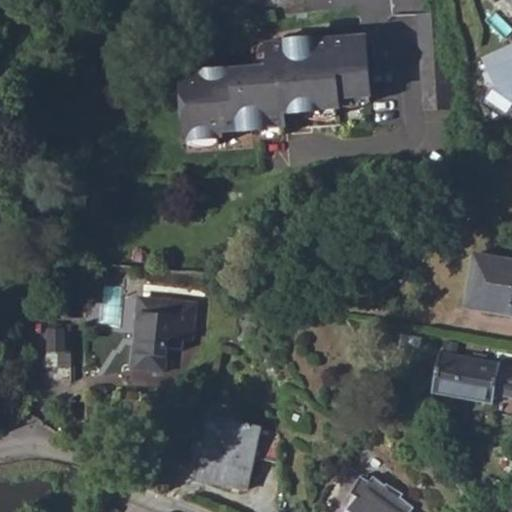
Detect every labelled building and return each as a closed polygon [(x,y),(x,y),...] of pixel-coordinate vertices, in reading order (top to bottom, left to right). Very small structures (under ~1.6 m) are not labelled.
[(447,100),(441,5),(432,5),(433,16),(427,17),(426,6),(420,6),(425,101),(447,100)] [(367,25),(251,33),(252,58),(181,62),(186,130),(222,129),(221,119),(286,115),(285,99),(339,95),(339,87),(370,84),(367,25)] [(511,44),(482,59),(496,89),(489,100),(508,113),(511,107),(511,44)] [(465,306),(511,315),(511,259),(474,253),(465,306)] [(180,350),(182,332),(182,331),(189,331),(191,302),(140,299),(139,311),(135,311),(131,370),(163,372),(165,349),(180,350)] [(43,367),(69,367),(69,352),(63,352),(62,323),(47,323),(47,349),(44,350),(43,367)] [(429,401),(490,412),(493,393),(503,394),(511,396),(511,359),(500,357),(498,363),(439,352),(429,401)] [(499,415),(503,394),(493,393),(490,412),(499,415)] [(83,421),(93,422),(102,399),(82,398),(83,421)] [(195,476),(242,487),(250,455),(277,461),(273,430),(209,415),(195,476)] [(370,475),(366,481),(357,476),(348,494),(354,497),(344,511),(345,511),(405,511),(411,504),(398,496),(400,492),(383,481),(382,484),(370,475)]
